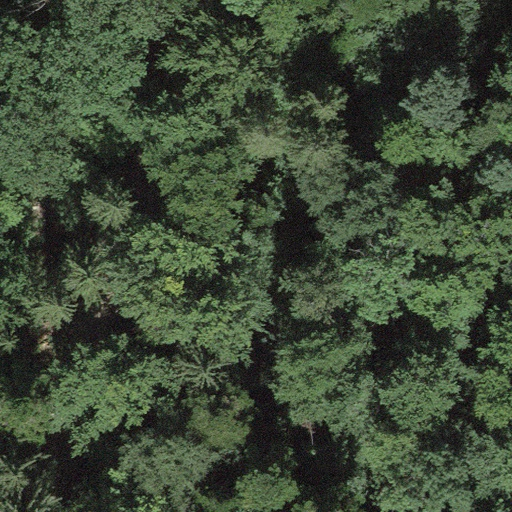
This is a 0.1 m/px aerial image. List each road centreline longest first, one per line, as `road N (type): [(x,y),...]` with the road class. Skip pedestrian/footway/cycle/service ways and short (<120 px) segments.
road 1 (track): [(199,0),(23,479),(22,511)]
road 2 (track): [(180,0),(0,147)]
